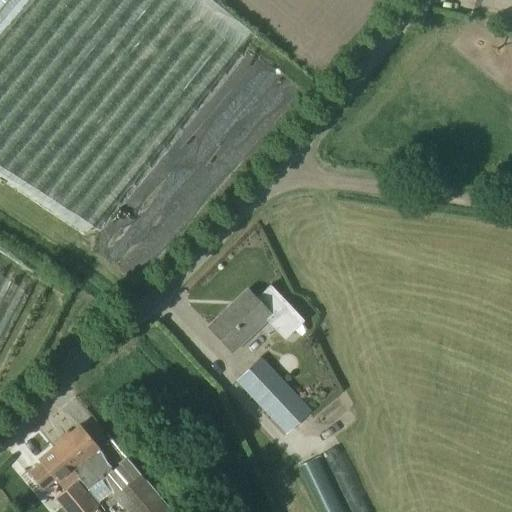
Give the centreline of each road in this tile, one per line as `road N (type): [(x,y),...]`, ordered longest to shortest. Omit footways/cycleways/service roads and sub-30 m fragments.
road 1 (unclassified): [(0,438),(56,380),(160,298),(419,0)]
road 2 (track): [(278,167),(511,209)]
